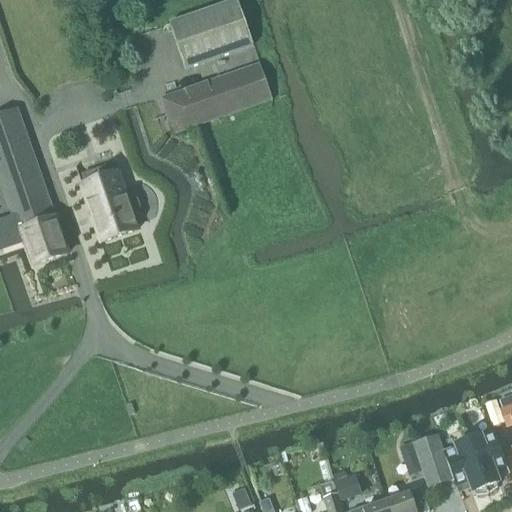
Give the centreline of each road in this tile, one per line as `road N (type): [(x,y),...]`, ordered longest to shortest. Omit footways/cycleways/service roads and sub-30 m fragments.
road 1 (unclassified): [(0,482),(423,375),(511,334)]
road 2 (track): [(402,0),(473,214),(511,227)]
